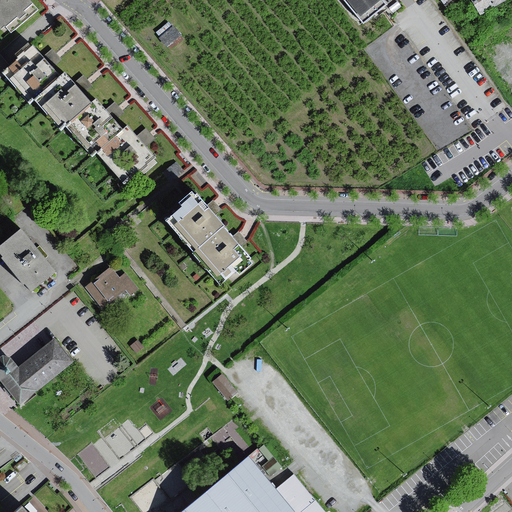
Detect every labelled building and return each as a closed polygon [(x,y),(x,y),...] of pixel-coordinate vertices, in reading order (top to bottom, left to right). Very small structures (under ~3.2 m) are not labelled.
[(40,11),(30,0),(0,0),(0,20),(13,35),(40,11)] [(383,0),(343,0),(362,23),(387,4),(383,0)] [(472,0),(480,12),(500,0),(472,0)] [(173,26),(160,36),(167,46),(181,35),(173,26)] [(11,71),(7,75),(33,107),(40,101),(66,134),(72,129),(96,158),(100,154),(128,188),(159,162),(144,145),(153,138),(144,127),(136,133),(129,125),(124,129),(115,118),(122,112),(113,101),(107,107),(101,100),(96,103),(85,89),(90,85),(80,73),(73,78),(69,73),(64,78),(52,64),(59,58),(49,48),(42,54),(34,44),(17,57),(20,60),(10,69),(11,71)] [(183,173),(177,164),(162,174),(169,184),(183,173)] [(183,208),(167,222),(223,285),(238,271),(241,275),(253,264),(250,261),(253,258),(226,227),(228,225),(199,193),(196,195),(193,192),(179,204),(183,208)] [(53,270),(21,231),(1,248),(7,256),(4,259),(24,283),(27,281),(32,287),(53,270)] [(111,268),(86,290),(105,311),(116,302),(121,308),(141,290),(126,273),(120,278),(111,268)] [(354,442),(436,381),(367,290),(285,352),(354,442)] [(54,337),(17,366),(10,356),(2,354),(0,355),(0,379),(19,404),(37,390),(73,360),(54,337)] [(138,341),(131,347),(137,354),(145,348),(138,341)] [(237,391),(222,374),(213,382),(228,399),(237,391)] [(249,456),(180,511),(325,511),(294,473),(275,488),(267,478),(281,466),(263,444),(249,456)]
